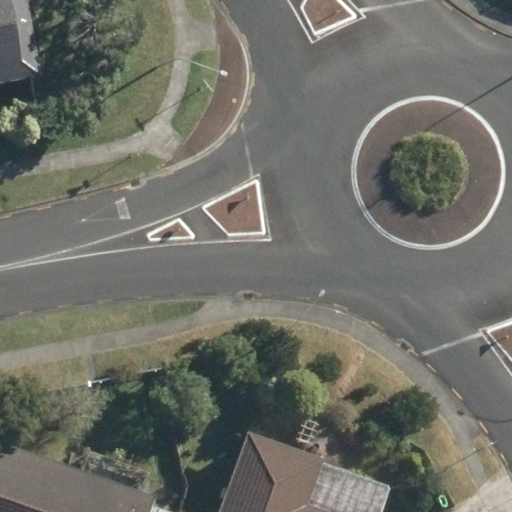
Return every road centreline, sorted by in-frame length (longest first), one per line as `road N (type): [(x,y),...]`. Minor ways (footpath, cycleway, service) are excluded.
road 1 (tertiary): [(5,270),(299,128)]
road 2 (tertiary): [(324,261),(5,270)]
road 3 (tertiary): [(511,420),(421,307)]
road 4 (tertiary): [(324,261),(300,220),(291,174),(299,128)]
road 5 (tertiary): [(309,106),(338,71),(377,47),(421,37)]
